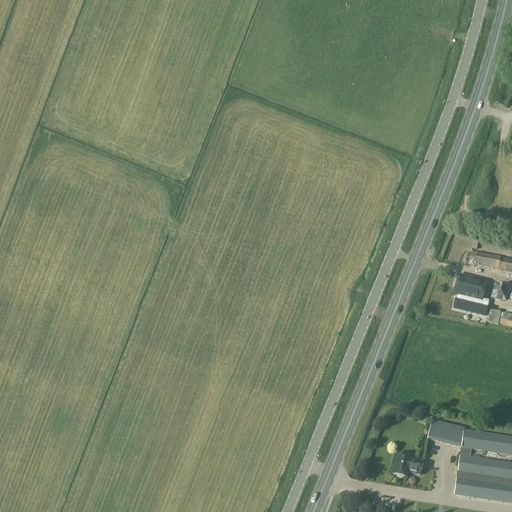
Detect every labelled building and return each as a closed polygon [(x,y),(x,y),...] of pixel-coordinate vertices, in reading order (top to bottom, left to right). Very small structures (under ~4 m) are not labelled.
[(511,260),(500,259),(500,258),(471,252),(470,258),(476,259),(474,266),(498,270),(511,272),(511,260)] [(457,296),(456,303),(478,309),(480,302),(482,302),(486,282),(459,275),(454,295),(457,296)] [(509,288),(495,284),(492,298),(506,301),(509,288)] [(485,310),(483,322),(498,325),(501,313),(485,310)] [(454,496),(511,504),(511,438),(464,431),(464,428),(463,428),(463,429),(432,421),(426,443),(460,451),(460,456),(454,496)] [(393,475),(406,478),(408,473),(420,476),(423,462),(411,459),(398,456),(393,475)]
